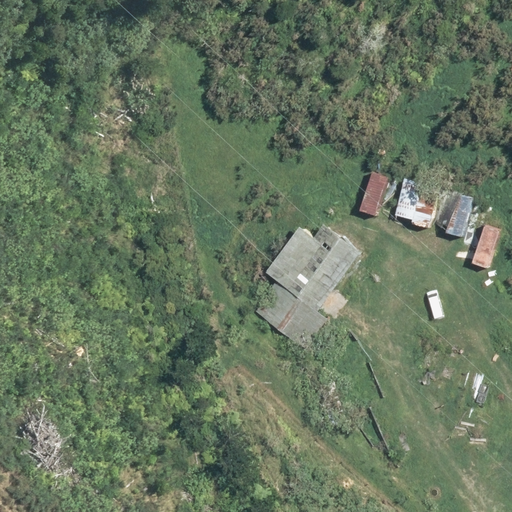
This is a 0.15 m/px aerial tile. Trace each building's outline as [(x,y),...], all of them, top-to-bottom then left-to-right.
[(392,173),(372,168),(361,211),(381,216),(392,173)] [(396,220),(434,228),(468,236),(477,190),(444,183),(406,174),(396,220)] [(327,238),(305,221),(268,271),(279,280),(255,312),(302,348),(373,254),(336,226),(327,238)] [(503,229),(485,224),(474,264),(492,269),(503,229)] [(440,289),(427,290),(428,323),(441,323),(440,289)] [(349,425),(338,381),(322,385),(333,429),(349,425)]
